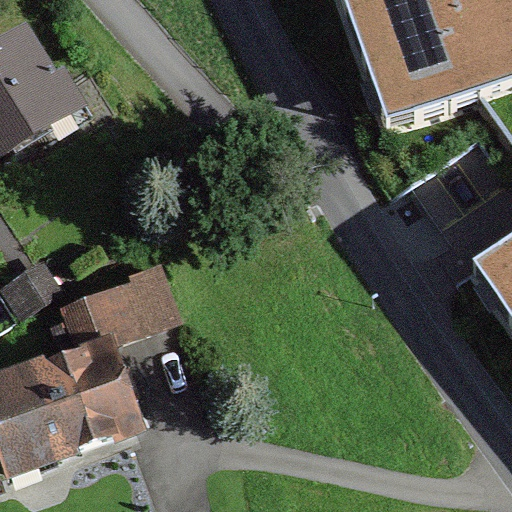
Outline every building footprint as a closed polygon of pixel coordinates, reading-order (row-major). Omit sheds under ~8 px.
[(332,0),(372,119),(511,73),(511,36),(500,0),(332,0)] [(24,40),(0,55),(0,158),(71,113),(24,40)] [(511,255),(471,285),(511,342),(511,255)] [(16,320),(66,301),(54,269),(4,287),(16,320)] [(86,373),(0,402),(0,424),(22,489),(153,444),(127,370),(178,353),(155,286),(66,316),(86,373)]
